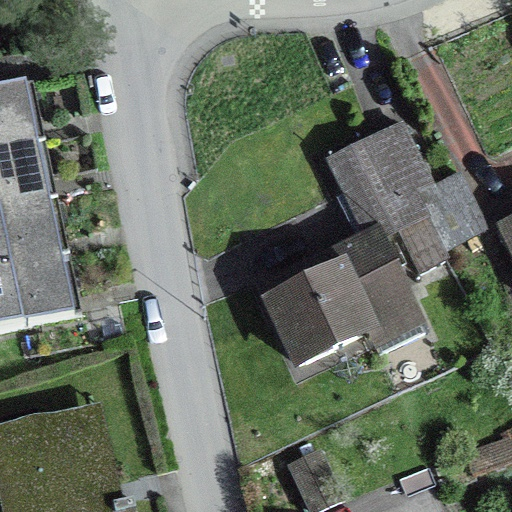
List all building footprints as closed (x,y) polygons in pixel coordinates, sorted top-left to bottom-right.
[(0,337),(77,322),(74,304),(62,248),(51,190),(39,135),(30,91),(0,97),(0,337)] [(399,204),(428,190),(399,132),(325,169),(363,245),(273,289),(281,303),(267,310),(295,371),(301,369),(302,370),(365,339),(371,351),(416,330),(375,244),(411,227),(399,204)] [(410,202),(424,228),(468,206),(455,180),(410,202)] [(511,228),(501,234),(511,257),(511,228)] [(0,476),(7,511),(119,511),(135,508),(132,498),(112,502),(92,410),(0,430),(0,476)] [(509,466),(507,460),(511,458),(511,436),(499,441),(501,447),(474,456),(480,476),(509,466)] [(316,459),(287,473),(305,511),(328,511),(339,507),(316,459)]
